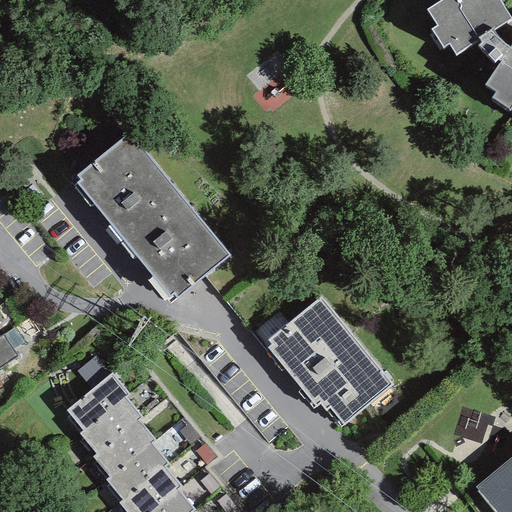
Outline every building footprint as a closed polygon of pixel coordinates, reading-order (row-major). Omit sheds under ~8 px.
[(461,62),(479,50),(500,71),(489,92),(499,98),(495,104),(511,114),(511,113),(511,51),(505,44),(499,39),(511,27),(511,22),(496,0),(453,0),(454,1),(430,15),(440,31),(433,35),(446,55),(453,50),(461,62)] [(133,135),(80,178),(178,298),(231,256),(133,135)] [(324,301),(271,344),(320,405),(328,399),(348,424),(394,387),(324,301)] [(0,368),(17,359),(6,342),(3,344),(0,340),(0,368)] [(85,440),(129,405),(112,384),(68,419),(85,440)] [(129,405),(85,440),(81,443),(98,464),(143,427),(145,425),(129,405)] [(156,451),(159,448),(143,427),(98,464),(95,466),(111,487),(156,451)] [(108,490),(124,510),(169,474),(172,471),(156,451),(111,487),(108,490)] [(511,511),(511,466),(482,490),(499,511),(511,511)] [(121,511),(163,511),(182,497),(185,494),(169,474),(124,510),(121,511)] [(194,511),(182,497),(163,511),(194,511)]
